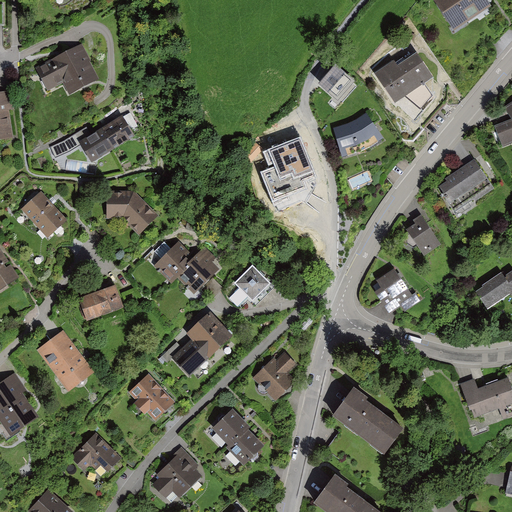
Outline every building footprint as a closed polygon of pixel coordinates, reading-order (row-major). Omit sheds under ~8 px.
[(486,0),(435,0),(433,1),(453,31),(490,7),(486,0)] [(99,83),(82,47),(36,69),(48,93),(64,86),(69,97),(99,83)] [(394,62),(375,75),(395,104),(433,78),(416,54),(397,67),(394,62)] [(353,84),(334,69),(319,87),(338,103),(353,84)] [(0,143),(13,142),(6,93),(0,93),(0,143)] [(511,118),(511,120),(494,127),(502,148),(511,144),(511,102),(505,106),(511,118)] [(353,124),(333,130),(342,159),(364,152),(383,140),(366,115),(353,124)] [(133,138),(122,118),(80,142),(82,148),(91,162),(133,138)] [(76,134),(49,147),(56,161),(82,148),(76,134)] [(268,150),(275,168),(261,173),(273,203),(306,190),(303,181),(317,176),(301,137),(268,150)] [(256,147),(247,158),(254,163),(262,152),(256,147)] [(492,188),(474,161),(436,186),(454,213),(492,188)] [(135,193),(105,196),(105,220),(121,220),(138,237),(158,221),(135,193)] [(43,194),(22,211),(46,239),(67,222),(43,194)] [(415,225),(406,230),(423,258),(440,247),(421,217),(413,222),(415,225)] [(180,244),(154,268),(172,286),(178,280),(193,295),(218,272),(200,254),(195,259),(180,244)] [(0,293),(19,281),(0,251),(0,293)] [(394,268),(376,280),(396,310),(400,308),(404,313),(421,302),(415,293),(412,295),(394,268)] [(252,269),(234,287),(252,305),(270,287),(252,269)] [(501,274),(475,292),(486,309),(510,294),(511,297),(511,271),(504,277),(501,274)] [(117,287),(81,298),(88,321),(123,310),(117,287)] [(232,335),(210,311),(185,334),(193,343),(176,359),(190,374),(232,335)] [(308,318),(301,327),(305,330),(312,322),(308,318)] [(63,331),(37,350),(67,392),(94,372),(63,331)] [(272,361),(252,379),(274,402),(295,382),(288,374),(297,366),(286,354),(275,364),(272,361)] [(149,374),(128,393),(154,421),(175,402),(149,374)] [(474,379),(460,385),(473,418),(498,408),(503,421),(511,417),(511,388),(508,378),(478,390),(474,379)] [(13,379),(0,387),(0,421),(10,436),(39,416),(13,379)] [(369,398),(353,386),(330,416),(383,455),(402,428),(366,401),(369,398)] [(233,408),(210,431),(243,465),(263,445),(247,429),(250,426),(245,421),(233,408)] [(121,459),(94,431),(67,456),(83,473),(92,465),(103,476),(121,459)] [(200,477),(177,456),(150,485),(166,499),(172,492),(180,499),(200,477)] [(381,511),(334,476),(314,502),(326,511),(381,511)] [(48,488),(27,511),(73,511),(75,510),(48,488)]
